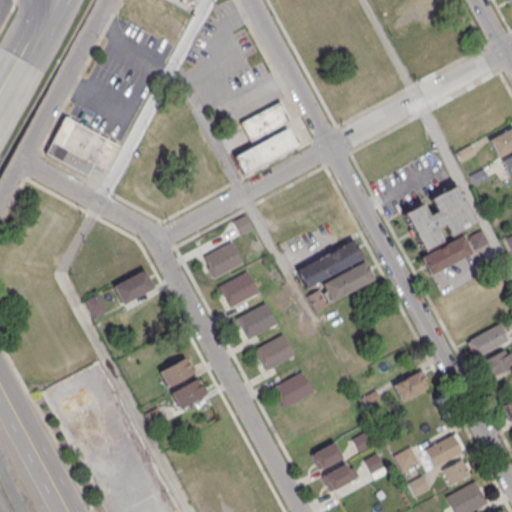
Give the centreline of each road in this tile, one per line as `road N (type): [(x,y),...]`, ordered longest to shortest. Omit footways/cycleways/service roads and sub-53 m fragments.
road 1 (residential): [(249,0),(511,486)]
road 2 (residential): [(299,511),(153,242),(20,163)]
road 3 (residential): [(511,47),(153,242)]
road 4 (residential): [(0,198),(107,0)]
road 5 (tertiary): [(67,511),(7,401)]
